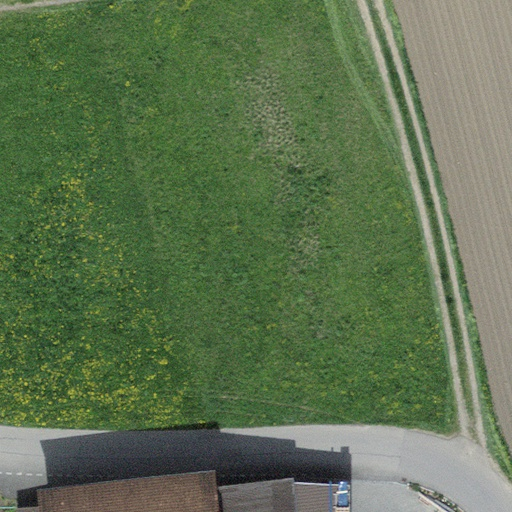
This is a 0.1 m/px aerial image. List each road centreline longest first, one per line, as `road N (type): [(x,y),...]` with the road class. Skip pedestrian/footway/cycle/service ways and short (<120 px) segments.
road 1 (unclassified): [(0,422),(395,443),(506,498),(511,510)]
road 2 (track): [(506,498),(370,0)]
